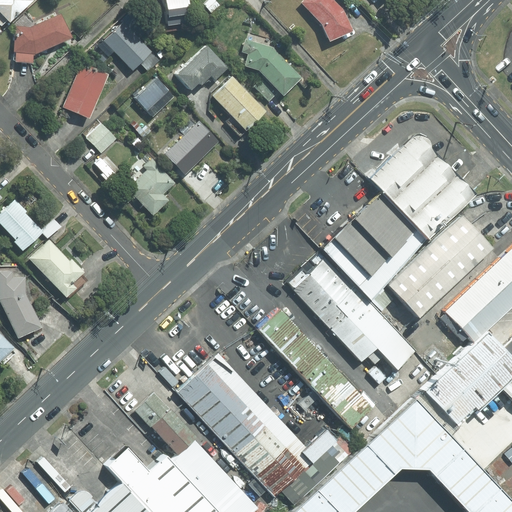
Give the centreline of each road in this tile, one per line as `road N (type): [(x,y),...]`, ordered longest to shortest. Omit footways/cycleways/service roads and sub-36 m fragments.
road 1 (secondary): [(161,289),(379,88)]
road 2 (residential): [(0,115),(161,289)]
road 3 (secondary): [(0,441),(161,289)]
